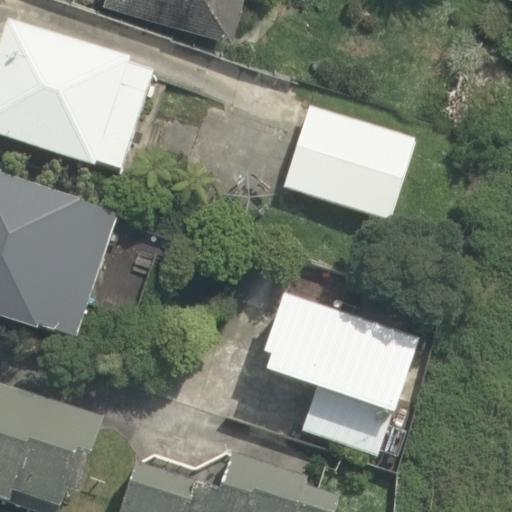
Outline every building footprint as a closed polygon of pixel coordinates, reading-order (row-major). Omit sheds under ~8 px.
[(242,0),(98,0),(98,1),(233,36),(242,0)] [(154,54),(0,7),(0,137),(118,173),(154,54)] [(412,137),(296,105),(273,190),(389,222),(412,137)] [(118,204),(0,167),(0,312),(77,337),(118,204)] [(271,288),(247,366),(306,383),(291,434),(376,459),(414,331),(271,288)] [(67,508),(94,407),(0,381),(0,501),(8,504),(10,493),(67,508)] [(232,427),(146,404),(117,511),(333,511),(343,474),(228,443),(232,427)]
